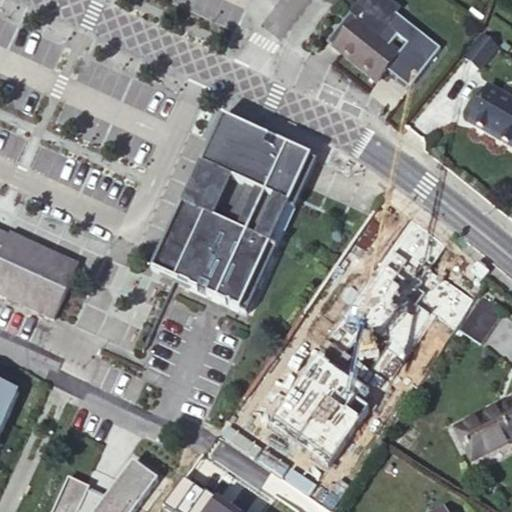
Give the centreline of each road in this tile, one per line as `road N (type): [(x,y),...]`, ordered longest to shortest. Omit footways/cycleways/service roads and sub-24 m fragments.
road 1 (residential): [(511,262),(383,158),(235,79)]
road 2 (residential): [(207,329),(163,424),(66,387),(58,371),(0,343)]
road 3 (residential): [(235,79),(61,0)]
